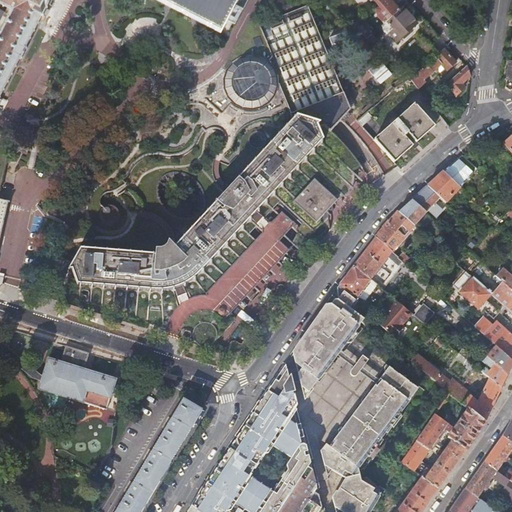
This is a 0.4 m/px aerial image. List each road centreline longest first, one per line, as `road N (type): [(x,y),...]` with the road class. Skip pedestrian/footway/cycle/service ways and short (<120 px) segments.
road 1 (tertiary): [(492,117),(375,210),(253,371),(232,384)]
road 2 (residential): [(0,307),(232,384)]
road 3 (tertiary): [(232,384),(225,418),(168,511)]
road 4 (residential): [(511,403),(434,511)]
